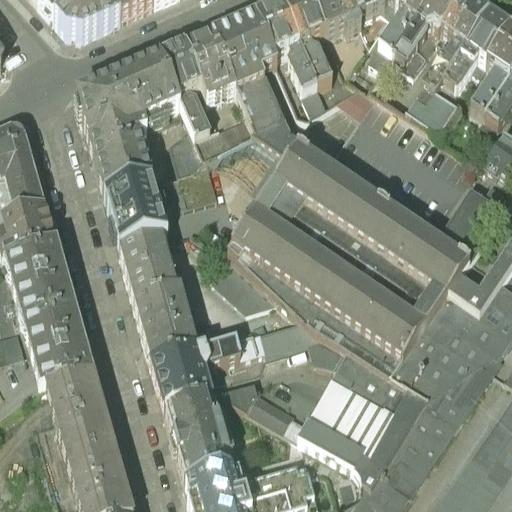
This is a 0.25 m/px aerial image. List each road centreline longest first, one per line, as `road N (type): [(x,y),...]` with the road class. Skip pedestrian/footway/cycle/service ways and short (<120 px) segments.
road 1 (residential): [(165,511),(42,97)]
road 2 (residential): [(257,0),(42,97)]
